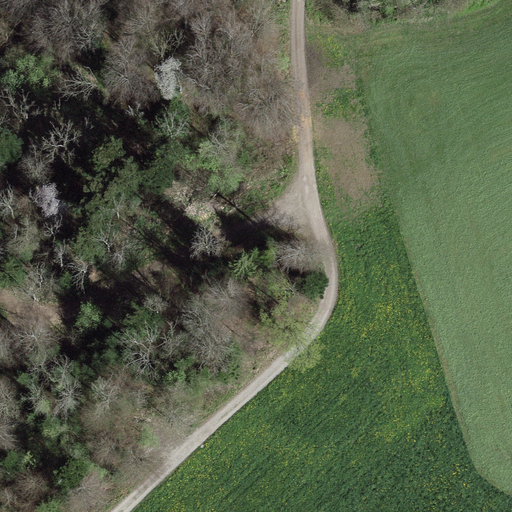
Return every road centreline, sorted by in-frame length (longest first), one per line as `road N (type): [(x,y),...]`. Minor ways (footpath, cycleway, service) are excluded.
road 1 (track): [(299,0),(310,208),(335,278),(324,315),(125,511)]
road 2 (track): [(0,296),(33,312),(62,306),(310,208)]
